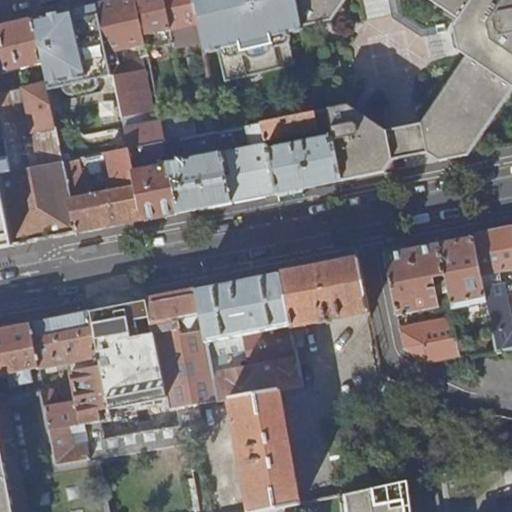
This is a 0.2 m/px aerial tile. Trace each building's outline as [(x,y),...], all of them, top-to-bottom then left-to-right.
[(105,38),(111,65),(119,63),(117,51),(139,47),(141,59),(148,57),(146,45),(145,37),(137,0),(121,0),(98,5),(105,38)] [(137,0),(145,37),(170,31),(164,0),(137,0)] [(164,0),(170,31),(198,24),(193,0),(164,0)] [(193,0),(198,24),(198,25),(204,54),(218,51),(225,82),(294,67),(287,35),(302,32),(301,29),(295,0),(193,0)] [(295,0),(301,29),(329,23),(337,12),(344,0),(295,0)] [(511,0),(423,0),(458,23),(454,29),(454,31),(457,53),(458,55),(465,60),(419,126),(425,155),(438,163),(468,157),(511,90),(511,0)] [(47,17),(33,20),(37,36),(43,66),(44,75),(48,90),(113,77),(111,65),(105,38),(98,5),(71,12),(47,17)] [(33,20),(0,28),(0,75),(43,66),(37,36),(33,20)] [(119,63),(111,65),(113,77),(122,119),(124,129),(128,151),(129,151),(164,144),(165,143),(161,122),(161,120),(148,57),(141,59),(136,60),(119,63)] [(36,131),(38,140),(43,167),(63,163),(48,90),(44,75),(35,77),(37,87),(24,90),(33,132),(36,131)] [(331,136),(341,182),(383,173),(391,163),(391,162),(385,133),(355,114),(346,108),(326,112),(331,136)] [(0,175),(12,173),(7,146),(0,110),(0,175)] [(187,115),(161,120),(161,122),(165,143),(181,140),(198,137),(193,114),(187,115)] [(266,145),(276,195),(341,182),(331,136),(282,146),(280,137),(315,130),(312,114),(262,124),(266,145)] [(198,137),(181,140),(184,153),(185,161),(266,145),(262,124),(198,137)] [(401,130),(385,133),(391,162),(408,159),(425,155),(419,126),(401,130)] [(7,146),(12,173),(43,167),(38,140),(7,146)] [(165,143),(164,144),(166,158),(168,164),(180,162),(179,154),(184,153),(181,140),(165,143)] [(129,151),(143,221),(178,214),(168,166),(155,169),(147,170),(146,162),(153,160),(166,158),(164,144),(129,151)] [(168,166),(178,214),(276,195),(266,145),(185,161),(184,153),(179,154),(180,162),(168,164),(168,166)] [(63,163),(78,234),(143,221),(129,151),(128,151),(97,157),(99,164),(108,162),(114,192),(86,198),(78,161),(63,163)] [(168,164),(166,158),(153,160),(155,169),(168,166),(168,164)] [(155,169),(153,160),(146,162),(147,170),(155,169)] [(0,175),(0,181),(14,247),(78,234),(63,163),(43,167),(12,173),(0,175)] [(0,249),(14,247),(0,181),(0,249)] [(488,318),(495,353),(511,349),(511,331),(503,284),(498,285),(496,273),(511,270),(511,230),(473,238),(488,318)] [(407,251),(384,255),(396,317),(451,306),(454,324),(488,318),(473,238),(407,251)] [(291,328),(295,350),(303,348),(303,344),(301,329),(370,315),(360,260),(280,276),(291,328)] [(242,338),(291,328),(280,276),(198,292),(202,315),(205,334),(207,344),(242,338)] [(202,315),(198,292),(148,302),(155,335),(181,330),(179,320),(202,315)] [(169,413),(169,411),(156,343),(155,335),(148,302),(129,306),(144,380),(128,383),(135,419),(169,413)] [(99,459),(199,442),(205,441),(198,406),(169,411),(169,413),(135,419),(128,383),(114,309),(89,314),(109,422),(83,427),(90,461),(99,459)] [(43,391),(57,466),(90,461),(83,427),(109,422),(89,314),(30,326),(39,370),(39,371),(69,366),(71,373),(77,404),(79,415),(74,416),(73,410),(66,411),(65,406),(58,407),(56,395),(52,392),(51,392),(50,388),(42,389),(43,391)] [(402,351),(425,365),(461,359),(454,324),(402,333),(400,326),(398,326),(402,351)] [(39,370),(30,326),(0,331),(0,377),(6,376),(9,389),(33,384),(31,372),(39,370)] [(249,369),(297,360),(295,350),(291,328),(242,338),(249,369)] [(169,411),(198,406),(218,402),(212,369),(207,344),(205,334),(156,343),(169,411)] [(471,357),(477,356),(487,354),(485,343),(469,346),(471,357)] [(229,400),(281,391),(302,387),(297,360),(249,369),(219,375),(217,368),(212,369),(218,402),(229,400)] [(39,371),(42,389),(50,388),(48,377),(71,373),(69,366),(39,371)] [(4,397),(43,391),(42,389),(39,371),(39,370),(31,372),(33,384),(9,389),(6,376),(0,377),(0,390),(3,390),(4,397)] [(0,474),(14,472),(57,466),(43,391),(4,397),(0,397),(0,474)] [(269,511),(290,508),(301,506),(281,391),(229,400),(249,511),(269,511)] [(320,420),(335,498),(346,496),(355,494),(408,482),(412,482),(499,463),(511,460),(511,419),(451,407),(429,401),(422,399),(320,420)] [(77,404),(65,406),(66,411),(73,410),(74,416),(79,415),(77,404)] [(21,511),(14,472),(0,474),(0,511),(21,511)] [(355,494),(346,496),(348,511),(406,511),(405,503),(411,502),(408,482),(355,494)]
